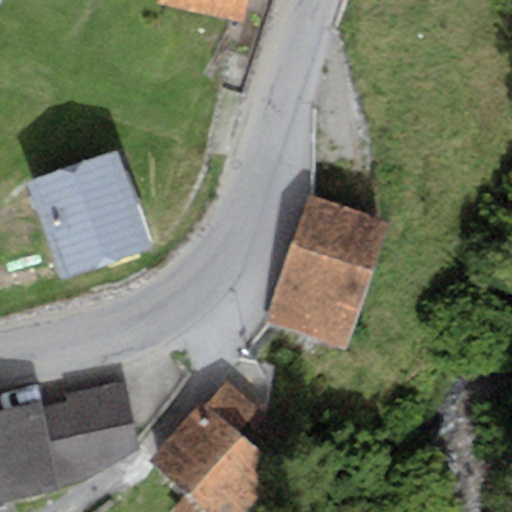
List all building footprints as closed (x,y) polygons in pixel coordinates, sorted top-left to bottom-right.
[(157,0),(156,4),(240,24),(245,0),(157,0)] [(28,180),(60,269),(145,239),(143,231),(113,150),(28,180)] [(309,196),(267,313),(345,341),(387,223),(309,196)] [(0,501),(74,486),(139,447),(125,379),(61,393),(62,399),(43,403),(43,398),(0,406),(0,501)] [(227,380),(206,404),(251,443),(273,419),(227,380)] [(206,404),(204,402),(152,460),(187,491),(170,510),(171,511),(247,511),(283,471),(251,443),(206,404)]
